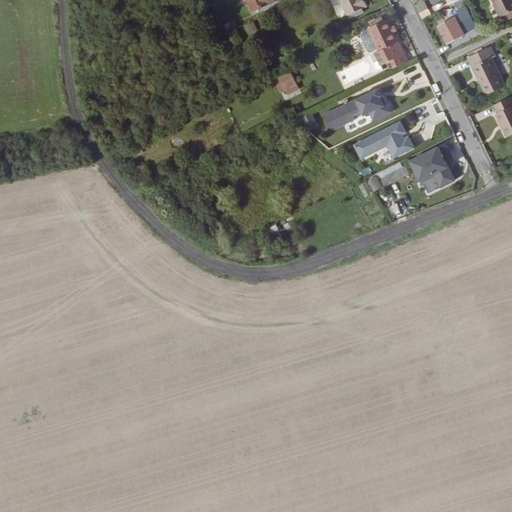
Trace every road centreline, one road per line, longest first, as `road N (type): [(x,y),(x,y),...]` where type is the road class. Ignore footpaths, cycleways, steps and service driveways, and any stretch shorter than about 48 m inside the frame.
road 1 (track): [(60,0),(86,134),(199,259),(270,273),(511,186)]
road 2 (residential): [(400,0),(494,194)]
